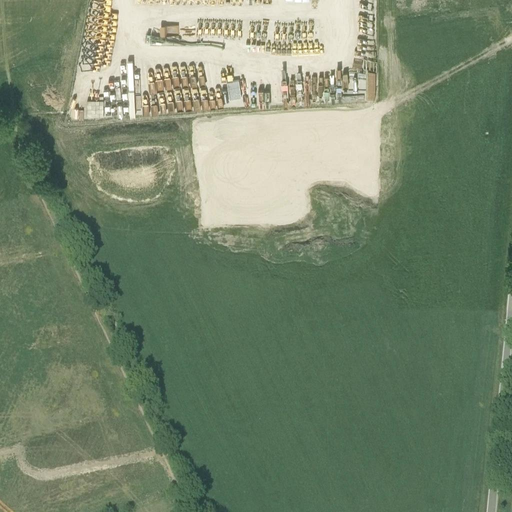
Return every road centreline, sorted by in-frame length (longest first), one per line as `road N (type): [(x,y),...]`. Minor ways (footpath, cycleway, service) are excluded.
road 1 (track): [(200,511),(16,117)]
road 2 (unclassified): [(490,511),(511,295)]
